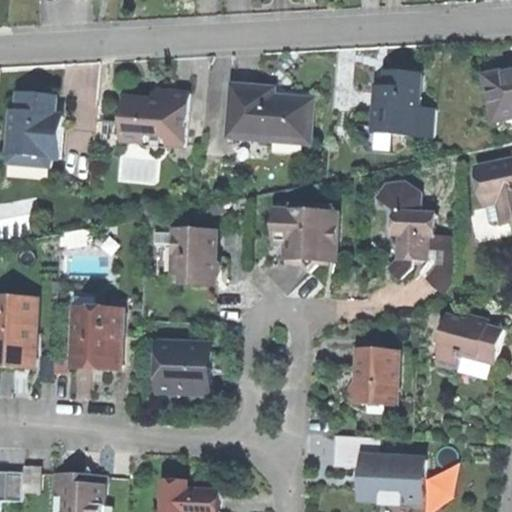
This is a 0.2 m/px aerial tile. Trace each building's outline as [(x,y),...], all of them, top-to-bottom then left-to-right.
[(389,73),(387,88),(396,89),(397,74),(389,73)] [(376,134),(420,137),(424,76),(407,75),(397,74),(396,89),(387,88),(379,87),(376,134)] [(511,74),(490,80),(500,124),(511,121),(511,74)] [(263,89),(239,88),(236,139),(276,141),(317,144),(320,102),(281,99),(281,90),(263,89)] [(128,101),(127,125),(133,125),(132,144),(148,145),(148,141),(173,142),(173,147),(190,148),(193,96),(169,94),(157,103),(147,102),(128,101)] [(57,159),(66,159),(68,128),(60,128),(61,117),(62,98),(42,97),(24,96),(23,113),(17,113),(14,156),(34,157),(57,159)] [(69,117),(61,117),(60,128),(68,128),(69,117)] [(316,157),(317,144),(276,141),(275,154),(316,157)] [(33,167),(34,157),(14,156),(14,166),(33,167)] [(56,178),(57,159),(34,157),(33,167),(14,166),(13,176),(56,178)] [(511,161),(481,168),(489,205),(502,203),(507,202),(511,223),(511,222),(511,161)] [(382,199),(399,213),(424,213),(424,195),(409,185),(392,185),(382,199)] [(506,224),(511,223),(507,202),(502,203),(506,224)] [(494,227),(506,224),(502,203),(489,205),(494,227)] [(279,205),(278,260),(283,260),(292,249),(303,261),(313,273),(326,262),(332,262),(332,250),(341,251),(342,206),(338,206),(306,205),(279,205)] [(424,213),(399,213),(399,238),(403,238),(403,262),(417,262),(432,262),(432,253),(432,249),(427,244),(438,236),(438,213),(424,213)] [(205,286),(220,286),(221,235),(179,235),(179,286),(205,286)] [(459,236),(438,236),(427,244),(432,249),(432,253),(438,253),(438,266),(430,276),(449,292),(459,281),(459,236)] [(291,260),(303,261),(292,249),(283,260),(291,260)] [(341,262),(341,251),(332,250),(332,262),(341,262)] [(417,268),(417,262),(403,262),(395,270),(400,275),(405,280),(417,268)] [(0,367),(15,368),(37,368),(37,348),(35,348),(35,336),(38,336),(39,299),(0,297),(0,367)] [(97,319),(77,318),(75,366),(91,366),(100,367),(104,372),(112,372),(115,367),(121,367),(122,337),(127,338),(128,312),(97,311),(97,319)] [(477,320),(451,314),(439,365),(461,370),(464,358),(467,359),(469,351),(485,355),(484,359),(501,363),(505,346),(510,328),(489,323),(477,320)] [(194,346),(164,345),(162,394),(178,394),(183,388),(192,389),(198,395),(215,396),(216,370),(210,370),(210,354),(194,353),(194,346)] [(216,346),(194,346),(194,353),(210,354),(210,370),(216,370),(216,346)] [(404,352),(363,351),(363,381),(354,384),(359,393),(366,406),(374,400),(403,401),(404,352)] [(215,406),(215,396),(198,395),(192,389),(183,388),(178,394),(162,394),(162,404),(188,405),(215,406)] [(333,435),(333,469),(353,472),(353,503),(423,505),(423,456),(379,453),(380,440),(333,435)] [(28,475),(5,474),(5,503),(28,503),(28,475)] [(85,476),(59,475),(59,493),(69,494),(68,511),(113,511),(114,505),(109,505),(110,477),(85,476)] [(169,482),(168,511),(221,511),(222,491),(193,490),(184,490),(184,482),(169,482)] [(188,482),(184,482),(184,490),(193,490),(193,482),(188,482)]
